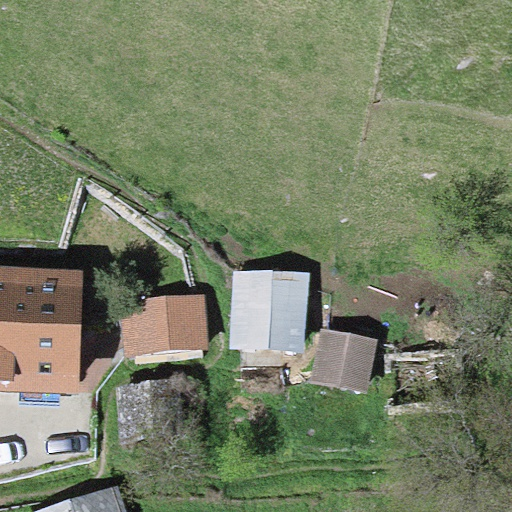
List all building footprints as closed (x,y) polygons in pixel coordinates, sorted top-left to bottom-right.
[(0,281),(0,414),(78,416),(82,284),(0,281)] [(235,283),(231,364),(304,369),(308,288),(235,283)] [(122,306),(122,364),(205,364),(204,306),(122,306)] [(380,347),(319,336),(310,396),(367,408),(380,347)] [(164,388),(114,393),(117,460),(172,455),(164,388)] [(34,511),(124,511),(118,489),(34,511)]
